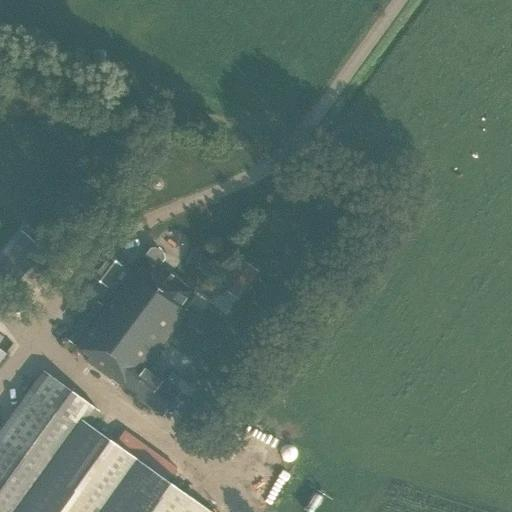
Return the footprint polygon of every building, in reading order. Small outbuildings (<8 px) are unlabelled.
[(274,216),(293,229),(316,194),(296,181),(274,216)] [(0,255),(0,278),(29,304),(61,266),(21,232),(0,255)] [(276,256),(271,253),(277,245),(261,233),(227,283),(248,297),(276,256)] [(144,255),(132,272),(124,265),(123,266),(108,255),(92,276),(114,292),(103,306),(98,302),(69,342),(89,357),(87,360),(162,417),(181,393),(146,367),(187,311),(185,310),(196,295),(159,267),(165,259),(164,255),(156,249),(151,249),(146,256),(144,255)] [(173,341),(183,349),(173,363),(192,377),(210,354),(181,331),(173,341)] [(0,336),(0,368),(15,348),(0,336)] [(0,432),(0,511),(209,511),(90,426),(99,412),(43,372),(0,432)]
